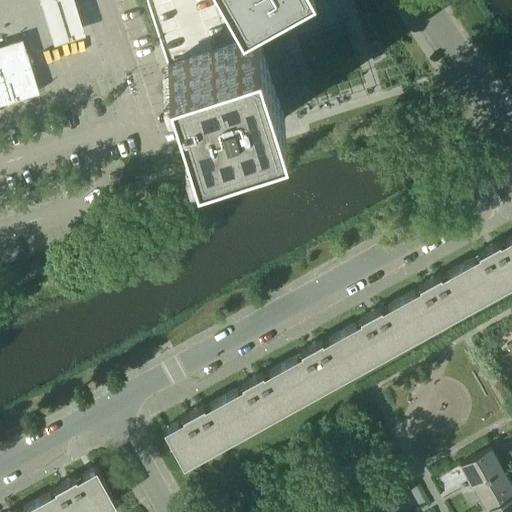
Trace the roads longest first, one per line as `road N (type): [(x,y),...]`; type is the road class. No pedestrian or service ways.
road 1 (residential): [(108,402),(511,184)]
road 2 (residential): [(511,143),(419,0)]
road 3 (residential): [(0,463),(108,402)]
road 4 (residential): [(165,511),(108,402)]
